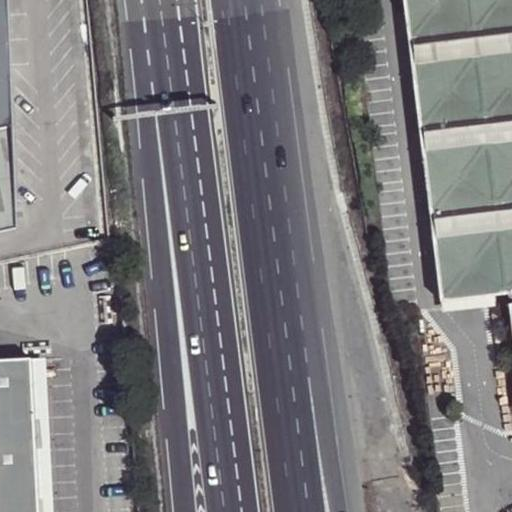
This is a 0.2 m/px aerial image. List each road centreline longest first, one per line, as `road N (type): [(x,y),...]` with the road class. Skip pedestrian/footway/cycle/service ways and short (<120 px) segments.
road 1 (motorway): [(341,511),(255,0)]
road 2 (motorway): [(168,0),(232,511)]
road 3 (motorway): [(298,511),(235,0)]
road 4 (motorway): [(142,0),(184,511)]
road 5 (unknown): [(379,0),(411,269),(440,379),(478,439),(511,461)]
